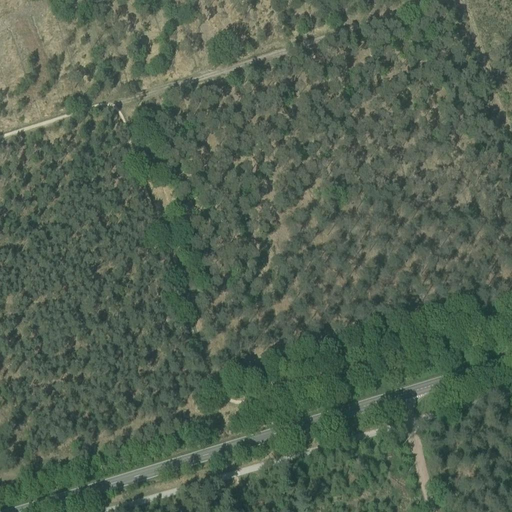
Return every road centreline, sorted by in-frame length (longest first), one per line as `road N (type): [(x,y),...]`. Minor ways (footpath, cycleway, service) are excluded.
road 1 (secondary): [(511,361),(21,511)]
road 2 (track): [(437,0),(113,105)]
road 3 (track): [(511,155),(460,0)]
